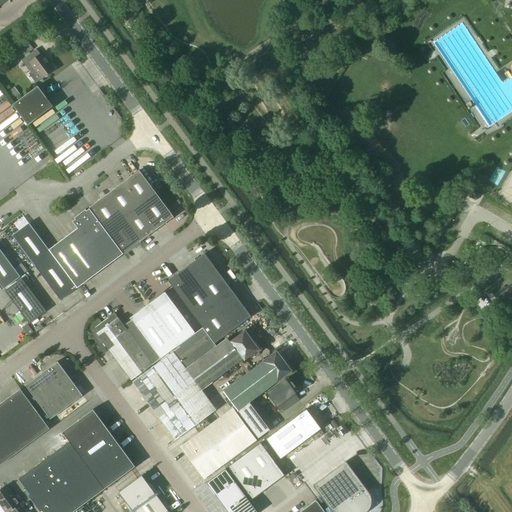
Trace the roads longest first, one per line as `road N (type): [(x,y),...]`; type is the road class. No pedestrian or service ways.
road 1 (unclassified): [(426,503),(213,217)]
road 2 (unclassified): [(201,511),(64,331)]
road 3 (unclassified): [(64,331),(213,217)]
road 4 (unclassified): [(0,217),(39,188),(74,189),(152,133)]
road 5 (unclassified): [(152,133),(54,0)]
road 6 (tertiary): [(426,503),(511,396)]
